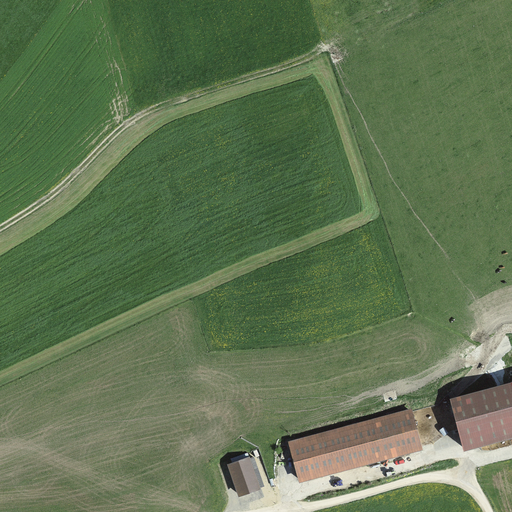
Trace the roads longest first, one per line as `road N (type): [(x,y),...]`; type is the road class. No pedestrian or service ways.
road 1 (track): [(0,227),(49,196),(137,116),(337,41)]
road 2 (track): [(273,511),(437,477),(464,482),(488,511)]
